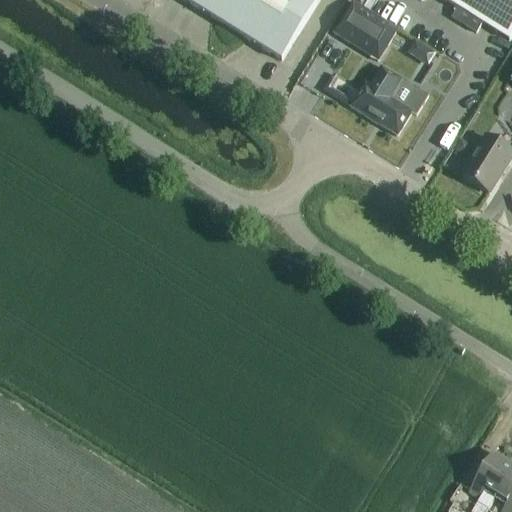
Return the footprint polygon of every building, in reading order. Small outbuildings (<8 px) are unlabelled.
[(179,0),(280,63),(318,0),(179,0)] [(511,0),(439,0),(456,10),(450,19),(475,35),(481,25),(508,42),(511,36),(511,0)] [(352,4),(333,36),(349,45),(378,62),(387,47),(397,31),(352,4)] [(327,60),(348,68),(355,49),(334,41),(327,60)] [(418,120),(430,100),(379,69),(368,88),(363,85),(348,109),(396,138),(410,115),(418,120)] [(487,195),(511,156),(484,139),(459,178),(487,195)] [(497,495),(511,470),(511,468),(491,455),(468,494),(479,500),(486,489),(497,495)] [(511,511),(511,470),(497,495),(507,502),(500,511),(511,511)]
